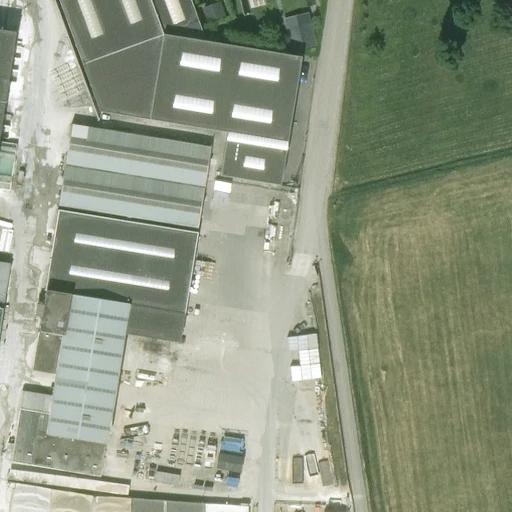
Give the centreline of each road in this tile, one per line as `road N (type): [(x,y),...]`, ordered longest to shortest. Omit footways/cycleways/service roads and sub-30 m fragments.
road 1 (unclassified): [(357,511),(316,192),(342,0)]
road 2 (unknown): [(256,511),(266,221)]
